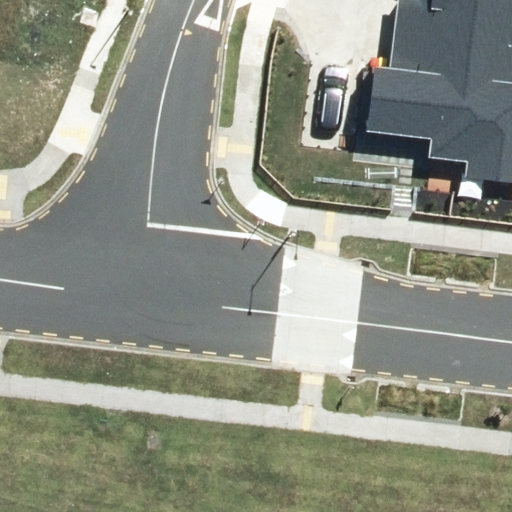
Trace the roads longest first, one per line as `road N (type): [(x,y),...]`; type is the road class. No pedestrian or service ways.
road 1 (residential): [(145,281),(511,325)]
road 2 (residential): [(145,281),(161,93),(197,0)]
road 3 (residential): [(0,265),(145,281)]
